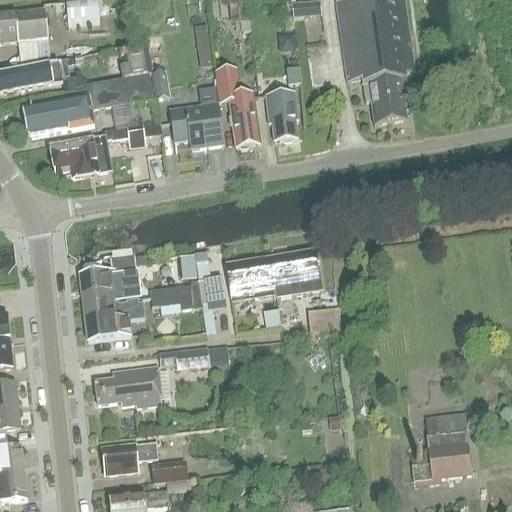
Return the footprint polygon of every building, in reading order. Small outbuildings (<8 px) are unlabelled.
[(228,0),(231,25),(240,24),(247,23),(243,0),(228,0)] [(368,0),(364,0),(335,5),(347,86),(361,84),(362,89),(365,107),(371,106),(374,129),(390,127),(368,0)] [(368,0),(390,127),(407,124),(404,101),(409,100),(406,77),(415,76),(403,0),(368,0)] [(97,4),(65,7),(67,23),(99,20),(97,4)] [(292,21),(321,18),(319,4),(290,7),(292,21)] [(0,46),(18,46),(19,48),(47,45),(44,14),(0,18),(0,46)] [(247,23),(240,24),(241,35),(250,34),(249,23),(247,23)] [(197,54),(210,52),(207,35),(195,36),(197,54)] [(129,70),(119,71),(122,84),(149,79),(152,78),(146,43),(125,46),(129,70)] [(72,62),(58,65),(59,71),(73,68),(72,62)] [(62,86),(58,69),(39,73),(38,72),(0,79),(0,98),(42,90),(62,86)] [(298,72),(286,73),(288,89),(300,88),(298,72)] [(260,149),(252,97),(240,99),(237,73),(215,76),(220,107),(234,105),(235,114),(230,115),(231,122),(229,122),(230,130),(232,130),(235,153),(260,149)] [(152,78),(156,103),(169,101),(165,76),(152,78)] [(112,111),(130,108),(153,104),(149,79),(122,84),(86,90),(88,101),(22,113),(27,140),(31,142),(94,130),(91,114),(112,111)] [(201,110),(170,114),(174,146),(190,144),(191,154),(223,150),(215,92),(198,94),(201,110)] [(298,125),(294,97),(265,100),(269,129),(272,129),(274,146),(297,143),(295,126),(298,125)] [(134,131),(116,133),(106,135),(104,136),(105,140),(50,151),(56,182),(72,179),(72,183),(112,176),(106,145),(111,144),(111,146),(128,143),(129,153),(145,151),(145,141),(162,138),(160,129),(158,130),(157,127),(142,129),(142,130),(134,131)] [(204,252),(191,254),(193,266),(206,263),(204,252)] [(316,255),(271,263),(276,297),(277,303),(322,295),(316,255)] [(192,259),(179,260),(181,274),(193,272),(192,259)] [(106,308),(118,307),(118,304),(139,301),(135,261),(110,264),(112,274),(79,278),(82,298),(104,296),(106,308)] [(232,304),(276,297),(271,263),(226,270),(232,304)] [(221,279),(204,281),(208,307),(225,305),(221,279)] [(191,292),(178,294),(150,296),(152,312),(161,312),(161,318),(178,317),(178,314),(193,312),(191,292)] [(131,342),(129,324),(144,323),(142,307),(139,308),(138,305),(118,307),(106,308),(104,296),(82,298),(87,347),(131,342)] [(333,313),(308,316),(311,340),(336,337),(333,313)] [(0,349),(10,349),(7,319),(0,319),(0,349)] [(0,374),(12,373),(10,349),(0,349),(0,374)] [(191,373),(205,372),(203,354),(176,357),(177,369),(191,367),(191,373)] [(114,384),(95,386),(97,410),(121,407),(121,411),(136,410),(136,412),(161,410),(157,373),(113,378),(114,384)] [(0,435),(20,434),(15,387),(0,388),(0,435)] [(339,420),(329,421),(331,435),(341,434),(339,420)] [(300,426),(301,436),(311,435),(310,426),(300,426)] [(429,468),(411,470),(413,487),(471,480),(466,435),(426,440),(429,468)] [(158,465),(156,448),(132,451),(130,449),(123,449),(122,452),(102,454),(105,480),(139,477),(138,467),(158,465)] [(0,482),(12,481),(24,480),(24,479),(22,459),(21,452),(8,453),(0,454),(0,482)] [(153,488),(177,485),(188,484),(186,465),(151,469),(153,488)] [(0,506),(27,503),(24,480),(12,481),(0,482),(0,506)] [(168,511),(167,496),(143,499),(143,498),(110,502),(110,511),(168,511)]
